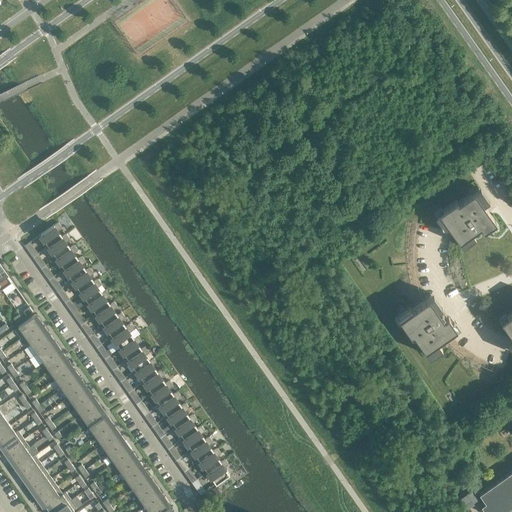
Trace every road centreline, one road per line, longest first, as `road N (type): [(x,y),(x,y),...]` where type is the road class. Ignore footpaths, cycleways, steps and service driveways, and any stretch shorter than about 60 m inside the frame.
road 1 (secondary): [(0,198),(281,0)]
road 2 (residential): [(193,511),(187,492),(10,236)]
road 3 (tertiary): [(439,0),(511,101)]
